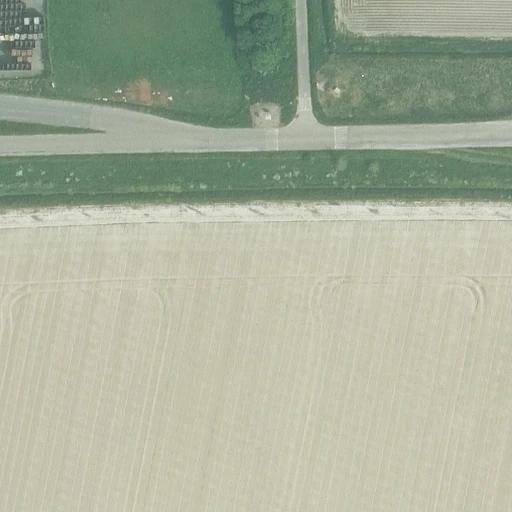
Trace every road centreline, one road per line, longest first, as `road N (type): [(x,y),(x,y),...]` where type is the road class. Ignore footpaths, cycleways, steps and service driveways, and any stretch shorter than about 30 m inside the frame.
road 1 (unclassified): [(0,145),(307,141)]
road 2 (unclassified): [(307,141),(511,137)]
road 3 (unclassified): [(307,141),(301,0)]
